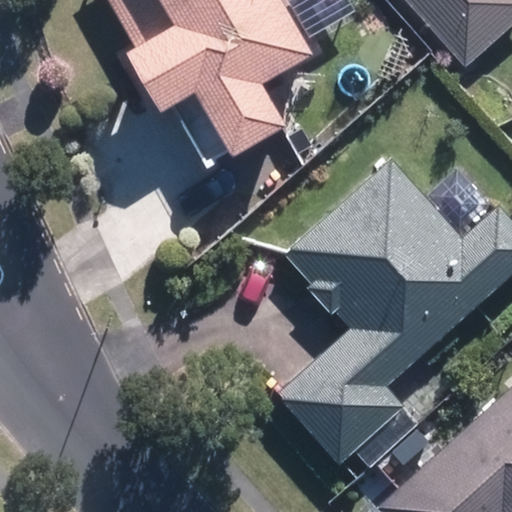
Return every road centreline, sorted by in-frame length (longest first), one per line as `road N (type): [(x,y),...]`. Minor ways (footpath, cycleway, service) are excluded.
road 1 (residential): [(147,511),(65,414),(26,352)]
road 2 (residential): [(0,204),(26,352)]
